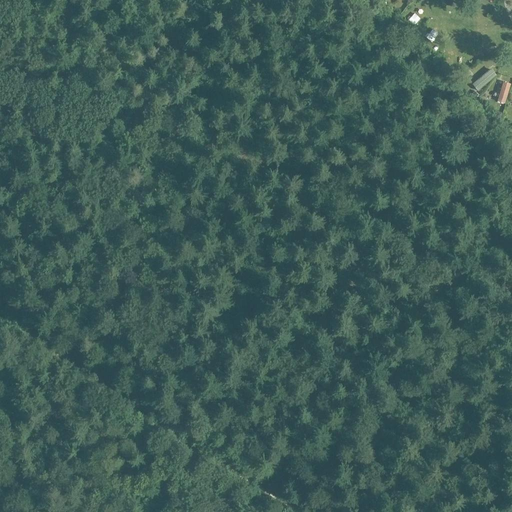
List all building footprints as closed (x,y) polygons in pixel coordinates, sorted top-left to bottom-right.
[(437,29),(430,46),(435,48),(442,31),(437,29)] [(466,46),(459,47),(461,56),(469,55),(466,46)] [(499,47),(483,51),(484,58),(500,54),(499,47)] [(490,69),(472,85),(478,92),(496,76),(490,69)] [(503,82),(497,102),(504,104),(510,84),(503,82)]
